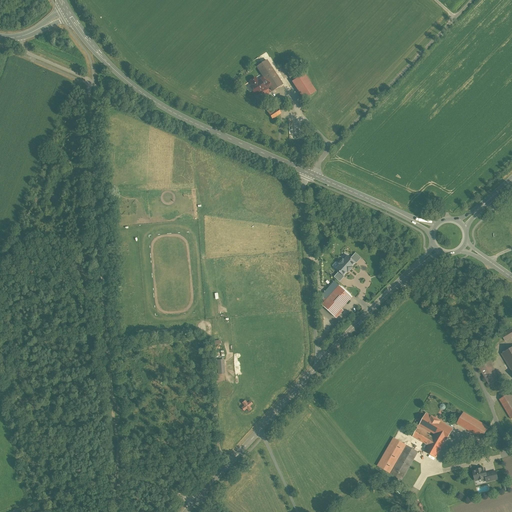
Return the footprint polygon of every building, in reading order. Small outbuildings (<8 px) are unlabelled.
[(266,60),(257,67),(266,80),(268,84),(273,91),(282,85),(266,60)] [(283,67),(292,82),(297,79),(294,74),(296,72),(294,68),(296,66),(293,60),(283,67)] [(297,79),(292,82),(303,99),(315,91),(304,74),(297,79)] [(268,84),(266,80),(261,83),(260,81),(258,82),(255,78),(250,82),(252,86),(250,87),(256,96),(265,89),(264,87),(268,84)] [(271,110),(267,112),(272,119),(281,113),(278,109),(272,112),(271,110)] [(347,280),(344,284),(355,293),(360,287),(361,288),(363,285),(363,284),(366,280),(359,274),(351,284),(347,280)] [(352,298),(327,275),(320,283),(327,289),(323,294),(327,298),(322,304),(336,317),(343,311),(341,309),(352,298)] [(372,277),(367,283),(372,288),(377,282),(372,277)] [(377,282),(372,288),(376,291),(384,281),(381,278),(377,282)] [(511,329),(503,335),(507,342),(511,338),(511,329)] [(492,362),(480,368),(491,386),(502,380),(492,362)] [(511,395),(501,401),(511,420),(511,419),(511,395)] [(385,402),(379,399),(375,408),(380,411),(385,402)] [(455,428),(427,412),(419,426),(436,435),(434,439),(418,430),(413,438),(430,447),(426,453),(437,460),(455,428)] [(488,428),(465,414),(458,425),(481,439),(488,428)] [(419,452),(394,438),(377,466),(402,480),(419,452)] [(488,469),(473,472),(475,483),(487,480),(488,484),(500,481),(497,470),(489,472),(488,469)]
